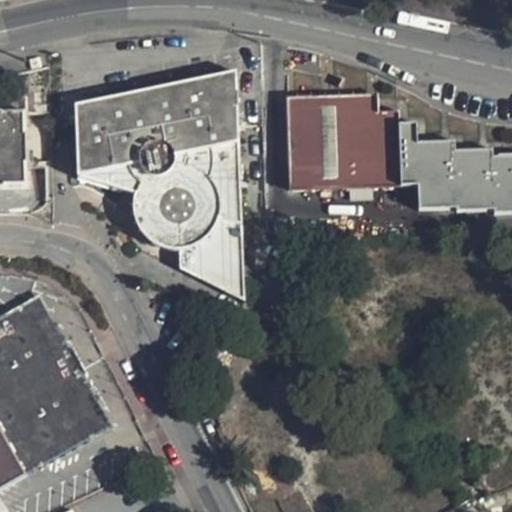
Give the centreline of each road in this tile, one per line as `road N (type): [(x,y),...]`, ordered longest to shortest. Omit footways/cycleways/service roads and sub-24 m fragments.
road 1 (tertiary): [(0,49),(128,22),(280,15),(511,64)]
road 2 (unclassified): [(0,242),(67,252),(102,277),(223,511)]
road 3 (tertiary): [(511,43),(277,0)]
road 4 (tertiary): [(154,0),(0,29)]
